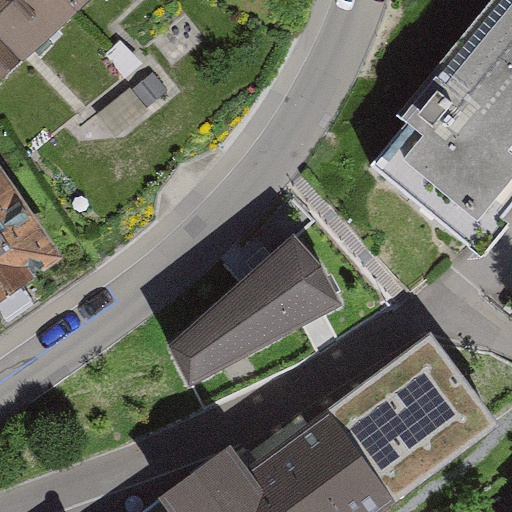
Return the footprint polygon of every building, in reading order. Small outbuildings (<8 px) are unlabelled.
[(5,0),(0,0),(0,81),(48,42),(5,0)] [(5,0),(48,42),(86,0),(5,0)] [(511,0),(509,0),(376,168),(475,249),(511,203),(511,0)] [(0,296),(55,262),(0,174),(0,296)] [(294,237),(170,347),(189,386),(343,308),(322,268),(294,237)] [(382,511),(499,426),(432,337),(246,470),(231,452),(161,501),(168,511),(382,511)]
